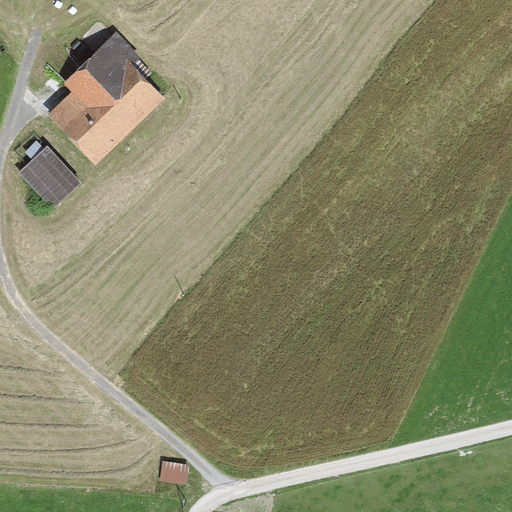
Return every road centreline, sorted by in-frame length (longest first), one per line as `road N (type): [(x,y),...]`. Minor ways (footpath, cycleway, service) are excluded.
road 1 (track): [(233,492),(32,322),(0,264)]
road 2 (track): [(0,159),(37,28)]
